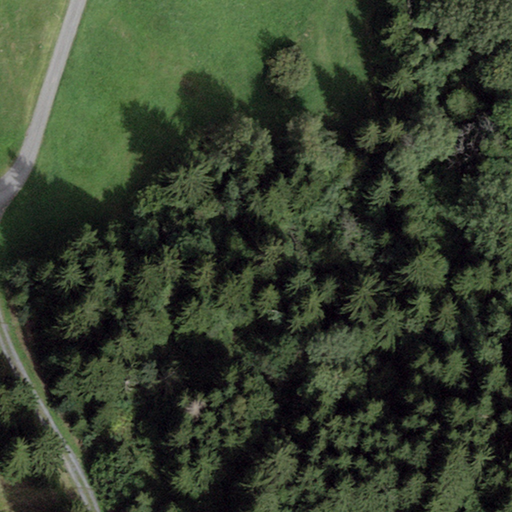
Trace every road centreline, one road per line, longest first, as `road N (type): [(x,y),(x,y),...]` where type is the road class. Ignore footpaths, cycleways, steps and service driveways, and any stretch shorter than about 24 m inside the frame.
road 1 (unclassified): [(0,197),(30,151),(79,0)]
road 2 (track): [(0,327),(94,511)]
